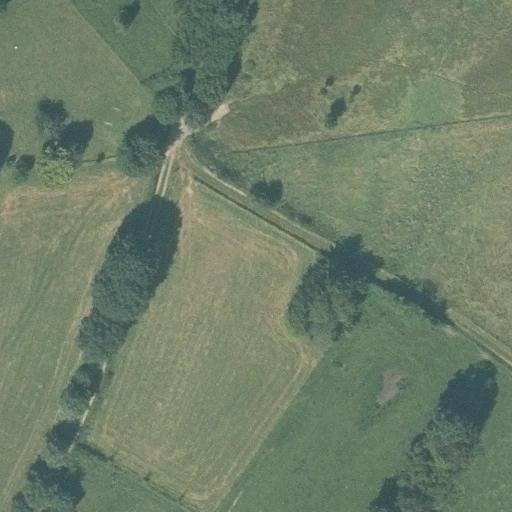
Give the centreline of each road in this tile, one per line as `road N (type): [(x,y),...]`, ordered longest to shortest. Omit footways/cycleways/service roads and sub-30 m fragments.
road 1 (track): [(221,0),(111,341),(34,511)]
road 2 (track): [(511,357),(170,154)]
